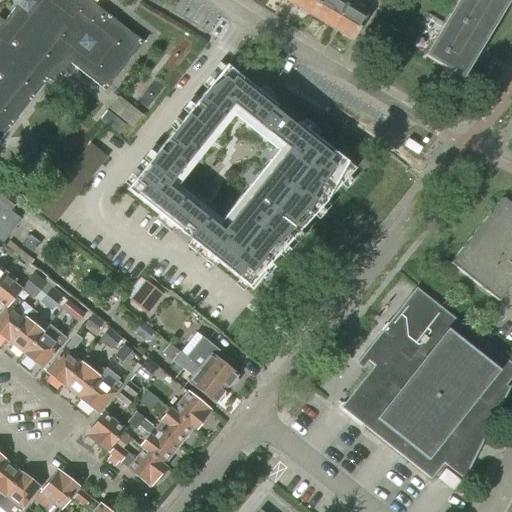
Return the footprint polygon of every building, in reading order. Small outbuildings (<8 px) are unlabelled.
[(143,42),(89,0),(19,0),(3,22),(0,19),(0,139),(48,79),(54,81),(58,79),(70,64),(105,91),(143,42)] [(291,0),(290,3),(310,15),(319,0),(291,0)] [(319,0),(310,15),(331,28),(347,0),(319,0)] [(347,0),(331,28),(352,40),(366,17),(354,10),(359,0),(347,0)] [(455,2),(492,25),(507,0),(456,0),(455,2)] [(423,56),(460,78),(492,25),(455,2),(423,56)] [(294,126),(273,109),(276,105),(248,83),(226,65),(126,189),(176,229),(189,239),(252,289),(311,216),(355,168),(297,122),(294,126)] [(141,114),(118,96),(108,109),(131,127),(141,114)] [(99,119),(118,134),(126,125),(107,110),(99,119)] [(39,208),(57,222),(109,154),(91,140),(39,208)] [(372,190),(389,205),(415,177),(398,162),(372,190)] [(0,197),(0,241),(2,243),(21,220),(9,210),(12,207),(0,197)] [(511,206),(501,198),(449,263),(496,300),(511,280),(511,206)] [(29,235),(22,245),(32,252),(39,242),(29,235)] [(0,276),(0,302),(5,306),(7,303),(8,303),(13,295),(21,285),(4,271),(0,276)] [(20,288),(33,299),(46,282),(33,272),(20,288)] [(147,279),(132,298),(142,306),(150,297),(155,301),(162,291),(147,279)] [(51,310),(63,296),(50,285),(39,300),(51,310)] [(340,407),(430,479),(443,463),(463,479),(481,443),(510,386),(509,386),(508,387),(505,385),(511,376),(511,364),(415,287),(395,313),(376,337),(382,342),(367,360),(373,365),(340,407)] [(0,311),(0,332),(8,339),(25,317),(15,309),(22,301),(13,295),(8,303),(7,303),(5,306),(0,311)] [(78,322),(84,314),(66,300),(60,307),(78,322)] [(8,339),(25,352),(42,330),(33,322),(40,314),(32,308),(25,317),(8,339)] [(83,325),(94,333),(102,323),(91,314),(83,325)] [(133,333),(145,342),(154,332),(141,322),(133,333)] [(42,366),(64,338),(47,325),(25,353),(42,366)] [(113,349),(121,338),(109,328),(99,339),(113,349)] [(47,369),(64,383),(82,361),(68,350),(69,349),(74,348),(81,339),(75,334),(47,369)] [(202,334),(185,355),(189,358),(227,388),(231,384),(235,384),(239,379),(238,376),(239,374),(229,367),(234,361),(202,334)] [(185,355),(170,342),(162,352),(192,376),(189,380),(216,402),(217,401),(220,401),(224,396),(224,393),(227,388),(189,358),(185,355)] [(113,355),(122,363),(132,351),(123,344),(113,355)] [(64,383),(81,397),(99,375),(104,369),(87,355),(82,361),(64,383)] [(133,375),(140,377),(148,376),(149,375),(151,376),(158,367),(146,358),(139,367),(140,367),(133,375)] [(99,375),(81,397),(99,411),(121,382),(118,380),(113,386),(99,375)] [(128,381),(123,388),(134,397),(139,390),(128,381)] [(134,397),(123,388),(116,397),(127,406),(134,397)] [(188,391),(173,409),(193,426),(196,428),(211,409),(188,391)] [(170,407),(156,426),(178,444),(193,426),(173,409),(170,407)] [(149,434),(141,445),(166,465),(166,464),(164,462),(178,444),(156,426),(154,427),(135,411),(126,422),(135,430),(138,426),(149,434)] [(87,434),(106,448),(123,427),(104,412),(87,434)] [(166,465),(141,445),(140,445),(144,448),(134,460),(126,454),(127,453),(116,444),(109,452),(111,453),(119,460),(150,484),(166,465)] [(111,453),(107,459),(115,465),(119,460),(111,453)] [(0,499),(21,473),(4,459),(0,464),(0,499)] [(437,478),(452,490),(460,481),(445,469),(437,478)] [(242,477),(248,482),(254,475),(248,470),(242,477)] [(40,493),(60,507),(77,485),(58,471),(40,493)] [(21,473),(0,499),(0,506),(6,511),(18,511),(39,487),(34,483),(21,473)] [(73,498),(84,506),(91,497),(80,488),(73,498)]
